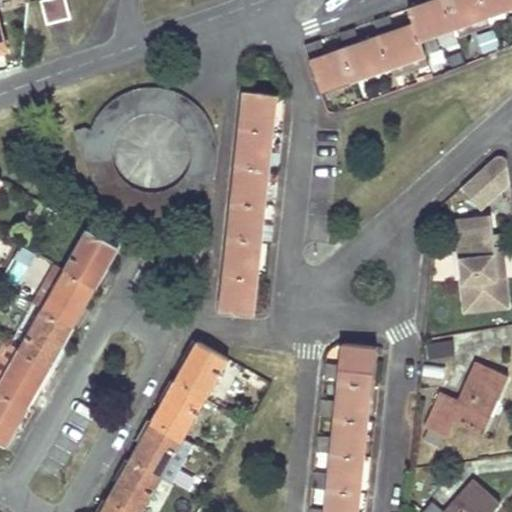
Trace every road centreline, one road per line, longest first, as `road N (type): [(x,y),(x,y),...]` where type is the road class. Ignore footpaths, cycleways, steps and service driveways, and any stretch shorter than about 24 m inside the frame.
road 1 (residential): [(269,0),(304,105),(294,278),(328,310)]
road 2 (residential): [(387,511),(403,330),(398,306)]
road 3 (residential): [(294,511),(311,352),(328,310)]
road 4 (residential): [(0,94),(135,46)]
road 5 (residential): [(135,46),(266,0)]
road 6 (residential): [(416,196),(511,112)]
